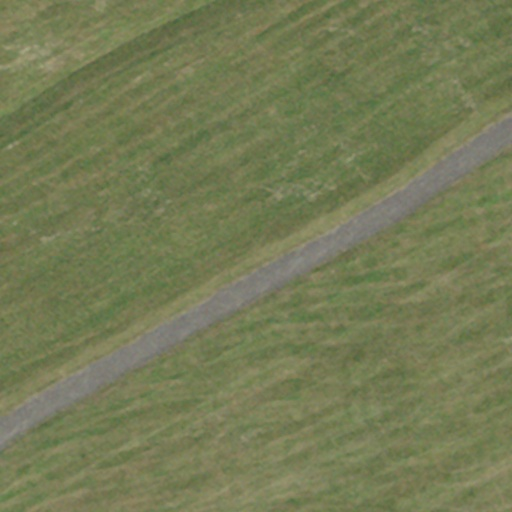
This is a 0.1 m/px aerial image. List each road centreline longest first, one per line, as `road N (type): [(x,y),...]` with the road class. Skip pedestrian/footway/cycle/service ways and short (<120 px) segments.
road 1 (track): [(0,435),(511,127)]
road 2 (track): [(0,119),(235,0)]
